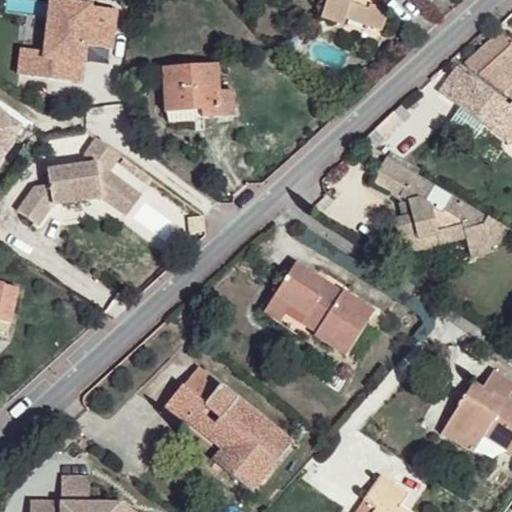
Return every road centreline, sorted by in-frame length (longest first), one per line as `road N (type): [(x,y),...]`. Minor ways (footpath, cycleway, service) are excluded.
road 1 (residential): [(0,452),(496,0)]
road 2 (unknown): [(277,199),(511,358)]
